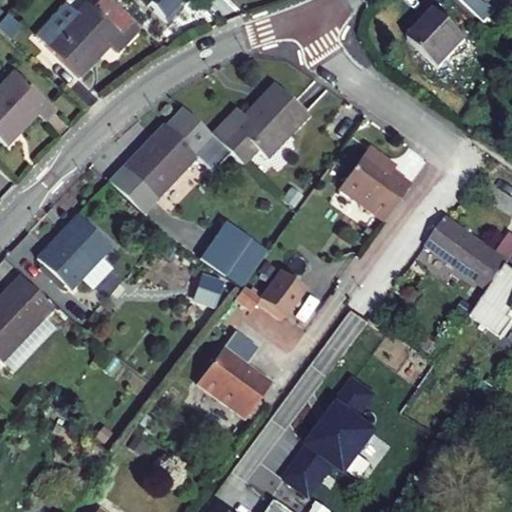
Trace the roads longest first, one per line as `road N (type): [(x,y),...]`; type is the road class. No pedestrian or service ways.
road 1 (residential): [(0,230),(148,83),(214,45),(303,13)]
road 2 (residential): [(303,13),(342,70),(442,137)]
